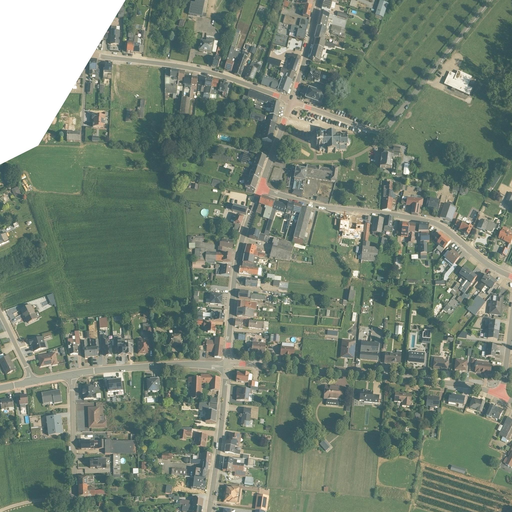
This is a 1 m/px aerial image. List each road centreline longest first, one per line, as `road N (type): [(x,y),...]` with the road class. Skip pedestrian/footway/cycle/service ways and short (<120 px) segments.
road 1 (residential): [(502,396),(456,383),(226,362)]
road 2 (residential): [(259,189),(421,219),(511,276)]
road 3 (residential): [(291,101),(213,73),(84,51)]
road 4 (unclassified): [(70,374),(74,490),(0,511)]
road 5 (residential): [(226,362),(238,251),(259,189)]
road 6 (unclassified): [(378,132),(489,0)]
road 7 (tertiary): [(225,367),(70,374)]
road 8 (residential): [(209,511),(225,367)]
